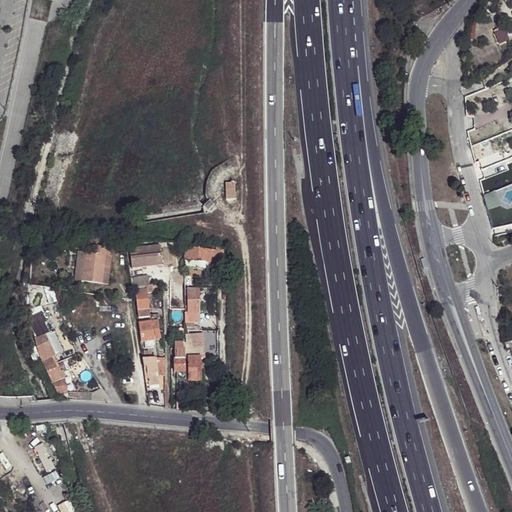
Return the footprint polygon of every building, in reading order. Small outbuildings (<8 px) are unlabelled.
[(504,29),(493,33),(499,45),(509,41),(504,29)] [(226,200),(235,200),(235,182),(226,182),(226,200)] [(133,269),(163,265),(161,245),(131,248),(133,269)] [(106,256),(108,256),(109,248),(91,246),(90,254),(84,254),(80,282),(102,284),(106,256)] [(217,263),(223,263),(223,249),(216,248),(216,251),(184,247),(185,270),(215,273),(215,263),(217,263)] [(111,256),(108,256),(106,256),(102,284),(107,285),(111,256)] [(133,278),(135,287),(150,285),(148,276),(133,278)] [(163,288),(163,283),(150,285),(135,287),(135,290),(147,289),(148,293),(154,293),(154,290),(163,288)] [(58,304),(53,289),(44,287),(51,306),(58,304)] [(185,313),(185,323),(201,323),(201,288),(188,288),(188,313),(185,313)] [(147,289),(135,290),(136,298),(139,321),(149,320),(159,320),(159,317),(158,317),(158,316),(151,316),(148,293),(147,289)] [(30,309),(32,327),(43,321),(44,323),(48,322),(41,306),(30,309)] [(139,325),(141,343),(144,343),(145,351),(153,350),(152,342),(159,340),(157,331),(156,322),(139,325)] [(59,394),(68,393),(63,380),(56,364),(53,358),(55,357),(44,336),(49,335),(44,325),(31,330),(32,337),(37,354),(41,361),(52,383),(59,394)] [(49,335),(44,336),(55,357),(64,353),(54,332),(49,335)] [(185,336),(185,332),(180,332),(180,341),(173,341),(174,357),(176,357),(177,382),(185,382),(185,380),(185,349),(185,336)] [(188,349),(188,380),(201,380),(201,359),(201,349),(191,349),(188,349)] [(161,386),(160,376),(159,367),(158,358),(144,360),(147,387),(161,386)] [(103,389),(93,393),(93,401),(113,403),(103,389)] [(80,400),(93,401),(93,393),(80,392),(80,400)] [(177,409),(186,410),(185,394),(176,394),(177,409)] [(29,450),(37,474),(52,469),(44,445),(29,450)]
